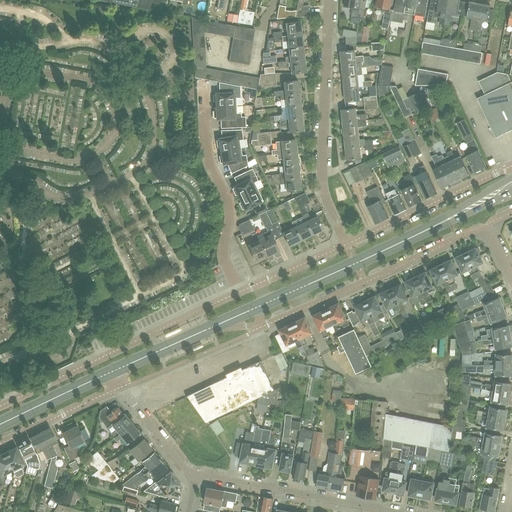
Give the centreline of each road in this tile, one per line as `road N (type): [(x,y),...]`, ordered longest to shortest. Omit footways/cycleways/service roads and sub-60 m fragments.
road 1 (residential): [(215,326),(261,329),(485,227)]
road 2 (residential): [(511,170),(259,284)]
road 3 (primary): [(267,302),(511,187)]
road 4 (residential): [(240,293),(13,400)]
road 5 (residential): [(338,225),(320,184),(328,0)]
road 6 (residential): [(240,293),(222,250),(226,198),(205,159),(202,87)]
road 7 (residential): [(391,511),(190,477)]
road 8 (residential): [(0,445),(122,389)]
road 9 (primary): [(0,425),(114,371)]
